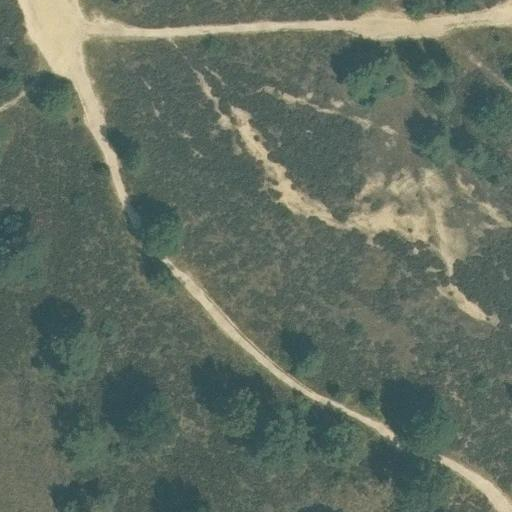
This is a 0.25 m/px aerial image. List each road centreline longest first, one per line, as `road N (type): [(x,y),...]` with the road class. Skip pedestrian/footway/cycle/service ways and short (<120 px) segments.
road 1 (track): [(40,0),(72,57),(102,149),(144,234),(198,296),(318,400),(433,458),(506,511)]
road 2 (track): [(72,57),(109,33),(511,16)]
